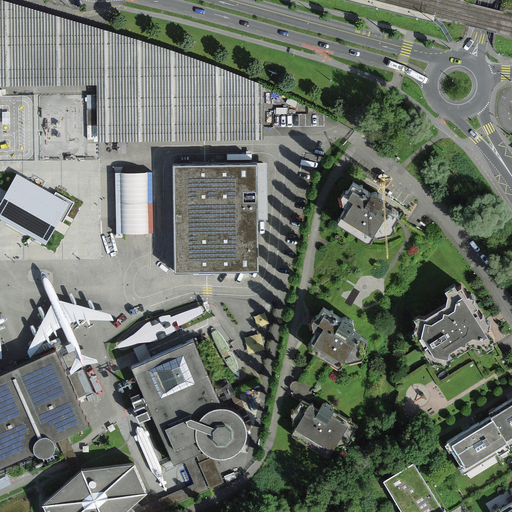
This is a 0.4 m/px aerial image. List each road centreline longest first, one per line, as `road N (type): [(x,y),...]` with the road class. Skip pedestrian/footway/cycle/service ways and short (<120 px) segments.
road 1 (primary): [(153,0),(401,67),(430,89)]
road 2 (residential): [(350,135),(431,207),(511,319)]
road 3 (primary): [(451,59),(227,0)]
